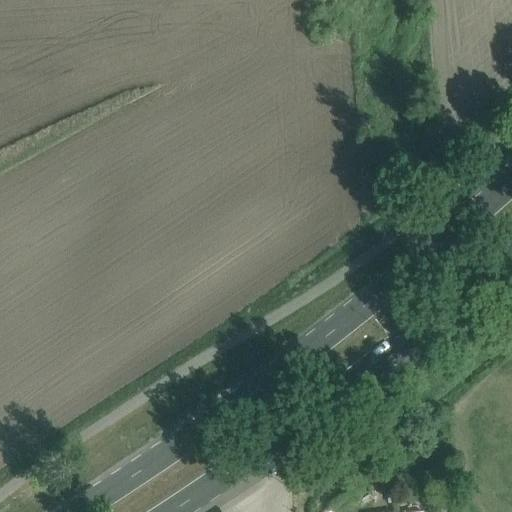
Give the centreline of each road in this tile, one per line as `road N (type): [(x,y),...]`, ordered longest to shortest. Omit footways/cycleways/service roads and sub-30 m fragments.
road 1 (primary): [(511,174),(354,308),(69,511)]
road 2 (primary): [(310,414),(511,250)]
road 3 (primary): [(171,511),(310,414)]
